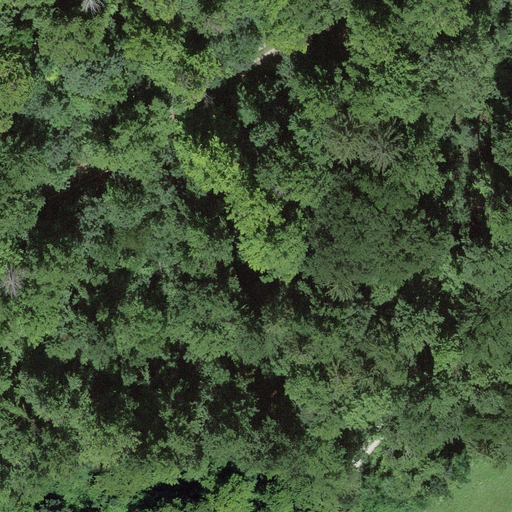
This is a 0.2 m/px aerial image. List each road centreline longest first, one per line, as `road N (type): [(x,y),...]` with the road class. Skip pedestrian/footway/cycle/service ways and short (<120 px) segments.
road 1 (track): [(241,511),(372,351),(511,140)]
road 2 (track): [(328,0),(282,38),(0,211)]
road 3 (track): [(311,511),(511,283)]
